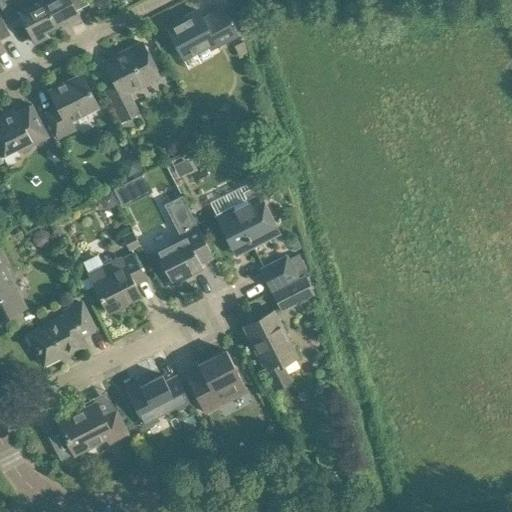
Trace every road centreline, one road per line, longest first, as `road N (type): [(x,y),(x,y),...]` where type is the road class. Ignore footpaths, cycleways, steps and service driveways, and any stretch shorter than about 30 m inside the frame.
road 1 (residential): [(0,428),(229,303)]
road 2 (residential): [(0,78),(151,0)]
road 3 (residential): [(159,511),(48,500),(23,482)]
